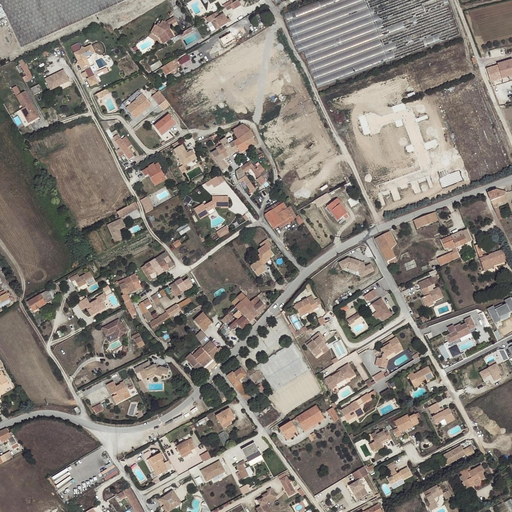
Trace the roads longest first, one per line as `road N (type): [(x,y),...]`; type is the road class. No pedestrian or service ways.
road 1 (residential): [(260,213),(276,177),(250,124),(191,130),(153,152),(120,118),(102,117),(91,97)]
road 2 (unclassified): [(380,228),(268,0)]
road 3 (residential): [(88,106),(148,228),(184,267)]
road 4 (residential): [(323,511),(218,370)]
road 5 (residential): [(184,267),(136,307),(198,391)]
road 6 (track): [(153,0),(0,54)]
road 7 (unclassified): [(511,141),(455,0)]
road 8 (residential): [(83,423),(48,350),(65,297)]
road 9 (track): [(48,347),(22,309),(21,277),(0,240)]
